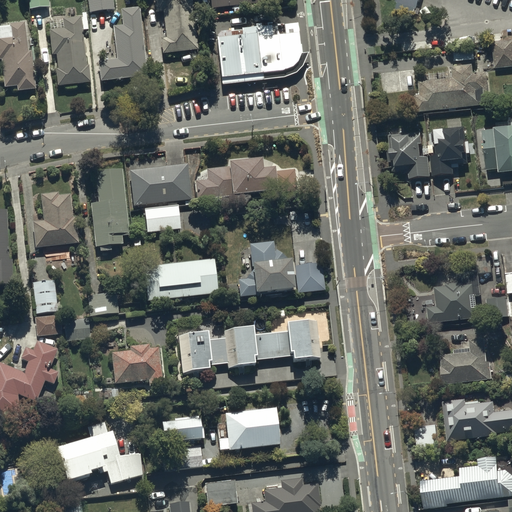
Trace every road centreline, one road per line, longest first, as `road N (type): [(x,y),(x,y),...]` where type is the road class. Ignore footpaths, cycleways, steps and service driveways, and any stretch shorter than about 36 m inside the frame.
road 1 (residential): [(0,155),(341,110)]
road 2 (tertiary): [(381,511),(351,238)]
road 3 (residential): [(351,238),(511,221)]
road 4 (tertiary): [(351,238),(341,110)]
